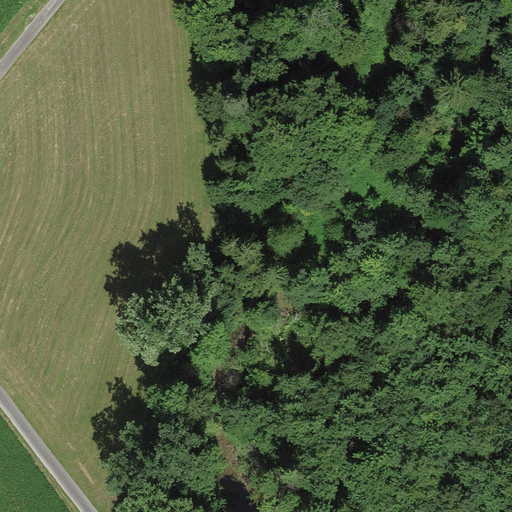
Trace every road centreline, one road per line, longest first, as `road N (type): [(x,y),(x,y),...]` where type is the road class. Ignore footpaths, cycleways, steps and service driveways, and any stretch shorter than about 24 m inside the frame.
road 1 (track): [(102,511),(172,284),(204,246),(211,128),(199,0)]
road 2 (track): [(94,511),(0,402)]
